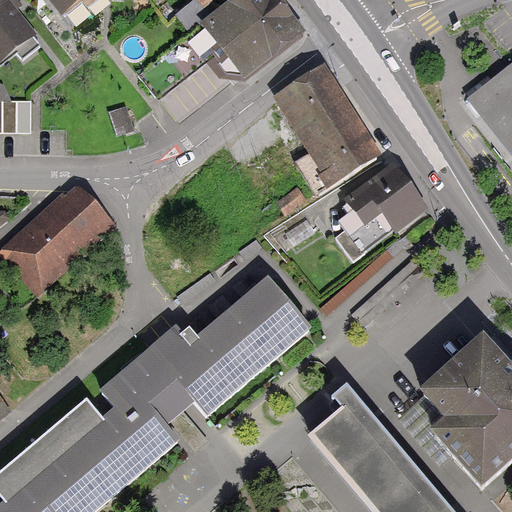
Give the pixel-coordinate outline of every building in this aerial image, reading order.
[(37,33),(10,0),(0,0),(0,61),(2,64),(16,52),(23,60),(41,45),(34,36),(37,33)] [(49,0),(60,13),(64,9),(67,13),(83,1),(89,8),(98,0),(49,0)] [(281,0),(229,0),(200,22),(204,26),(139,75),(161,100),(207,62),(221,78),(246,80),(302,37),(304,29),(281,0)] [(326,64),(275,97),(329,186),(382,154),(326,64)] [(511,67),(471,98),(511,151),(511,67)] [(3,85),(0,83),(0,132),(30,133),(31,100),(11,101),(3,85)] [(125,108),(110,113),(118,135),(132,130),(125,108)] [(429,208),(395,161),(344,198),(348,203),(342,207),(347,213),(338,220),(345,231),(337,237),(352,259),(393,229),(395,232),(429,208)] [(114,225),(78,184),(0,254),(37,294),(114,225)] [(414,261),(351,316),(364,330),(426,275),(414,261)] [(0,511),(95,511),(183,438),(166,419),(185,402),(201,421),(313,326),(270,275),(199,335),(191,326),(183,333),(176,324),(98,389),(111,405),(102,413),(87,395),(0,468),(0,496),(3,501),(0,503),(0,511)] [(418,384),(443,413),(427,427),(481,490),(511,463),(511,359),(484,327),(418,384)] [(334,399),(345,412),(315,437),(378,511),(453,511),(349,387),(334,399)] [(0,396),(0,415),(10,408),(0,396)]
